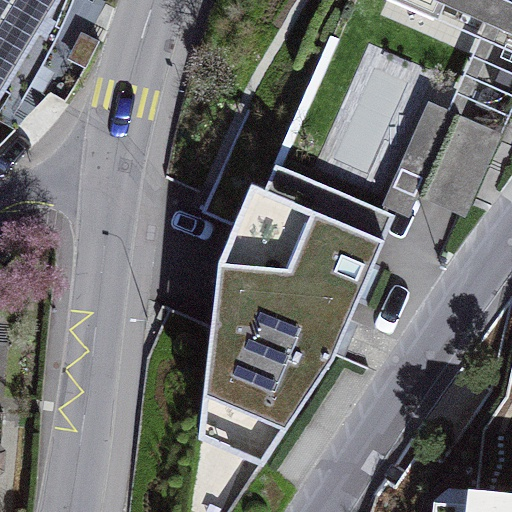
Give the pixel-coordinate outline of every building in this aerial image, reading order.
[(0,0),(0,119),(69,0),(0,0)] [(511,0),(375,0),(445,31),(448,13),(511,41),(511,0)] [(509,147),(434,117),(401,197),(476,227),(509,147)] [(375,253),(254,210),(221,282),(191,511),(228,511),(329,367),(375,253)] [(12,414),(0,413),(0,486),(7,487),(12,414)] [(439,511),(511,511),(511,498),(471,495),(470,511),(440,511),(439,511)]
